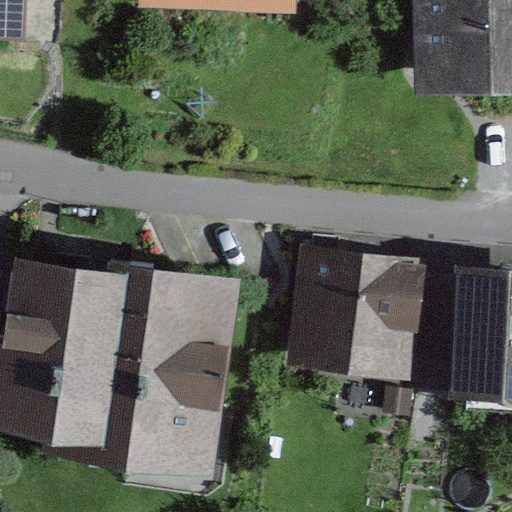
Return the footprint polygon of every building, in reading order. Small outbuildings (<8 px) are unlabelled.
[(0,0),(0,32),(26,33),(26,0),(0,0)] [(412,0),(418,85),(492,81),(487,0),(412,0)] [(511,0),(487,0),(492,81),(511,79),(511,0)] [(410,372),(414,322),(420,322),(426,257),(420,257),(421,251),(299,239),(287,360),(410,372)] [(1,325),(0,324),(0,412),(43,419),(40,440),(214,466),(240,262),(110,245),(110,251),(13,240),(1,325)] [(511,256),(454,254),(448,386),(467,387),(466,402),(511,403),(511,256)] [(408,413),(412,385),(385,381),(381,409),(408,413)]
